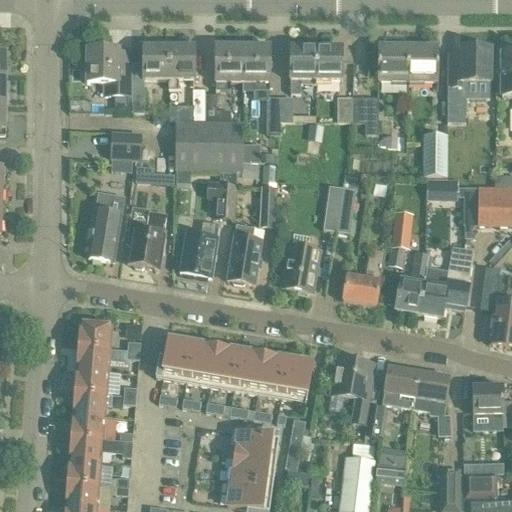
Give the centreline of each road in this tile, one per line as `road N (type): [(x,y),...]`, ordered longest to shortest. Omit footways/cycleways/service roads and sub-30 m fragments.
road 1 (residential): [(147,303),(368,338),(511,372)]
road 2 (residential): [(47,287),(46,1)]
road 3 (residential): [(295,1),(46,1)]
road 4 (residential): [(30,511),(47,287)]
road 5 (residential): [(511,3),(295,1)]
road 6 (residential): [(135,492),(147,303)]
